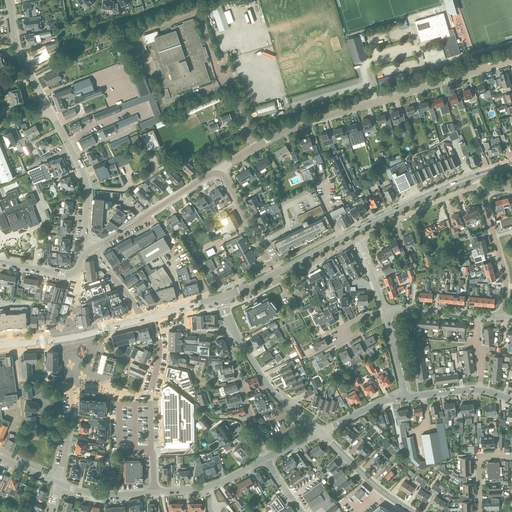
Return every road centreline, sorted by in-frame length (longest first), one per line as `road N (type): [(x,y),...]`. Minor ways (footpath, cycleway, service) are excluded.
road 1 (residential): [(511,60),(299,122),(221,170)]
road 2 (tertiary): [(274,274),(475,176)]
road 3 (residential): [(154,493),(153,316)]
road 4 (residential): [(91,249),(221,170)]
road 5 (residential): [(91,249),(83,176),(50,112)]
road 6 (tertiary): [(0,346),(141,319)]
road 7 (tertiary): [(317,433),(272,391),(230,326)]
road 8 (residential): [(359,238),(473,188),(475,176)]
road 9 (residential): [(230,326),(265,458)]
road 10 (tertiary): [(411,511),(317,433)]
road 11 (residential): [(50,112),(17,51),(8,0)]
